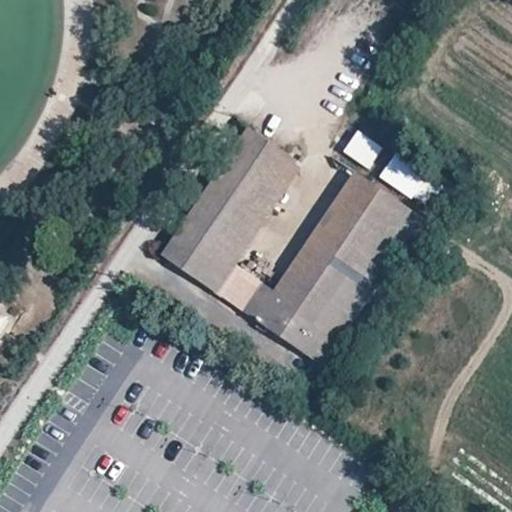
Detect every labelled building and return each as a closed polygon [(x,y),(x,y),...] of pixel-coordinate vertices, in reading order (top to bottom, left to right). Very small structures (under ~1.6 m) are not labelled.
[(347,154),(372,169),(385,148),(360,133),(347,154)] [(252,137),(184,235),(235,269),(303,173),(252,137)] [(395,154),(379,176),(412,200),(428,178),(395,154)] [(360,181),(276,298),(341,342),(422,223),(360,181)] [(184,235),(168,260),(323,368),(341,342),(276,298),(235,269),(184,235)] [(0,343),(15,321),(0,319),(0,343)]
